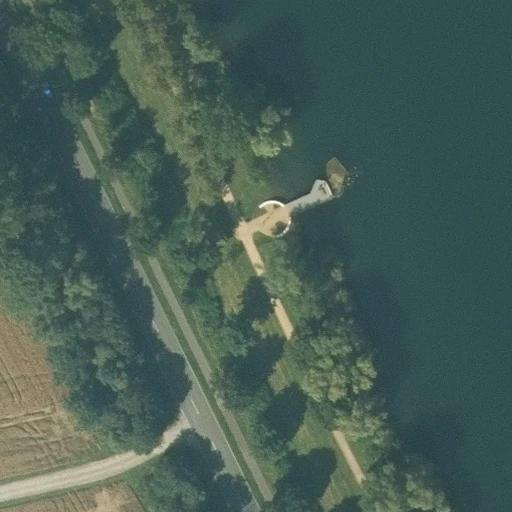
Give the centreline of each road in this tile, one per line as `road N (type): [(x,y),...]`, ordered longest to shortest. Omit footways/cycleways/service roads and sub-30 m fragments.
road 1 (secondary): [(202,417),(0,3)]
road 2 (unclassified): [(202,417),(131,457),(0,490)]
